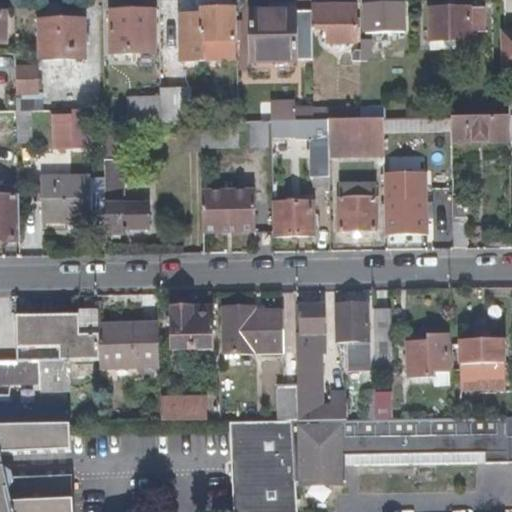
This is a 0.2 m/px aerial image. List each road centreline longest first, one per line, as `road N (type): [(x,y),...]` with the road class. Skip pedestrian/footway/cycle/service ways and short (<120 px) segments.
road 1 (residential): [(511,269),(0,281)]
road 2 (unknown): [(352,511),(368,504),(502,495)]
